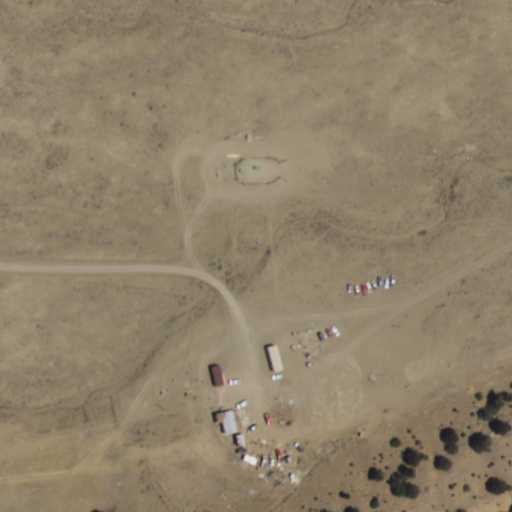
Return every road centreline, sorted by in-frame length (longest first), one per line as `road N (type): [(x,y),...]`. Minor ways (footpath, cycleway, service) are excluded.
road 1 (track): [(0,261),(187,268),(233,298),(264,385)]
road 2 (track): [(0,479),(45,477),(170,441),(218,376),(257,366)]
